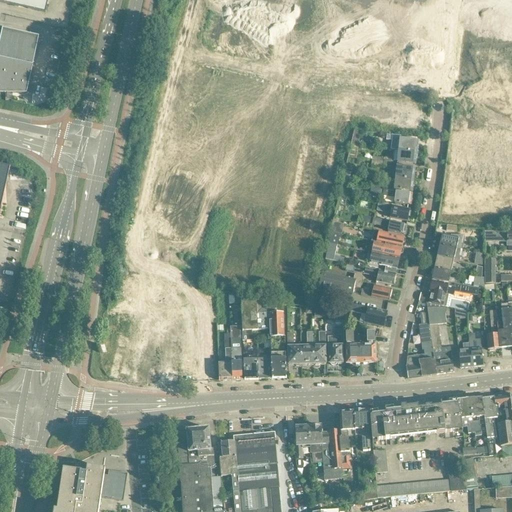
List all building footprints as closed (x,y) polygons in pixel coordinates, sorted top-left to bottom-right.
[(0,0),(0,2),(46,13),(48,0),(0,0)] [(206,0),(205,4),(225,9),(226,0),(206,0)] [(315,0),(301,0),(300,7),(319,12),(322,1),(315,0)] [(205,4),(203,14),(222,18),(225,9),(205,4)] [(300,7),(297,18),(316,22),(319,12),(300,7)] [(203,14),(201,23),(220,28),(222,18),(203,14)] [(297,18),(294,28),(314,33),(316,22),(297,18)] [(201,23),(198,32),(218,37),(220,28),(201,23)] [(294,28),(292,39),(311,43),(314,33),(294,28)] [(0,93),(27,93),(39,37),(3,29),(0,41),(0,93)] [(198,32),(196,42),(216,46),(218,37),(198,32)] [(292,39),(289,49),(309,54),(311,43),(292,39)] [(196,42),(194,51),(200,53),(200,55),(213,58),(216,46),(196,42)] [(289,49),(287,60),(306,64),(309,54),(289,49)] [(287,60),(284,71),(297,74),(298,73),(304,74),(306,64),(287,60)] [(189,71),(187,80),(197,83),(206,85),(209,74),(196,70),(195,72),(189,71)] [(187,80),(184,90),(204,94),(206,85),(197,83),(187,80)] [(184,90),(182,99),(202,104),(204,94),(184,90)] [(279,91),(276,102),(296,107),(298,97),(292,96),(292,94),(279,91)] [(182,99),(180,108),(199,113),(202,104),(182,99)] [(276,102),(274,113),(293,118),(296,107),(276,102)] [(180,108),(178,118),(197,122),(199,113),(180,108)] [(274,113),(271,123),(291,128),(293,118),(274,113)] [(178,118),(175,127),(195,132),(197,122),(178,118)] [(271,123),(269,134),(288,138),(291,128),(271,123)] [(175,127),(173,137),(192,142),(195,132),(175,127)] [(359,146),(360,132),(354,131),(351,145),(357,146),(359,146)] [(269,134),(266,146),(274,148),(274,147),(285,149),(288,138),(269,134)] [(387,135),(386,140),(393,141),(392,144),(392,150),(399,151),(418,153),(418,147),(417,147),(418,142),(400,140),(401,137),(387,135)] [(354,158),(357,146),(351,145),(348,157),(354,158)] [(170,147),(168,157),(187,161),(190,152),(170,147)] [(417,159),(418,153),(399,151),(397,163),(415,165),(416,159),(417,159)] [(168,157),(166,166),(185,171),(187,161),(168,157)] [(263,158),(260,171),(279,176),(282,165),(270,162),(271,160),(263,158)] [(6,178),(11,178),(10,169),(10,167),(0,164),(0,214),(6,186),(6,178)] [(166,166),(163,175),(183,180),(185,171),(166,166)] [(397,167),(396,179),(415,181),(415,174),(414,174),(415,169),(397,167)] [(260,171),(257,181),(277,186),(279,176),(260,171)] [(351,173),(345,172),(345,171),(342,185),(344,185),(343,186),(350,187),(348,186),(351,173)] [(163,175),(161,185),(181,189),(183,180),(163,175)] [(384,186),(383,178),(372,179),(372,187),(384,186)] [(414,186),(415,181),(396,179),(395,190),(412,192),(413,186),(414,186)] [(257,181),(255,192),(274,197),(277,186),(257,181)] [(161,185),(159,195),(178,200),(181,189),(161,185)] [(348,197),(350,187),(343,186),(341,195),(348,197)] [(411,200),(412,195),(384,191),(381,191),(371,190),(370,197),(381,198),(381,196),(383,197),(395,198),(395,204),(410,206),(410,205),(412,204),(412,201),(411,200)] [(255,192),(252,202),(271,207),(274,197),(255,192)] [(159,195),(156,206),(175,210),(178,200),(159,195)] [(252,202),(249,213),(269,217),(271,207),(252,202)] [(410,213),(410,211),(379,204),(377,212),(391,215),(390,219),(407,223),(408,218),(410,218),(411,213),(410,213)] [(156,206),(153,216),(173,221),(175,210),(156,206)] [(249,213),(247,224),(266,228),(269,217),(249,213)] [(153,216),(151,227),(170,231),(173,221),(153,216)] [(364,217),(363,223),(373,225),(374,219),(364,217)] [(377,220),(376,226),(388,229),(388,232),(405,236),(405,234),(406,235),(407,231),(406,230),(407,227),(377,220)] [(151,227),(148,237),(168,242),(170,231),(151,227)] [(372,242),(374,243),(385,245),(401,249),(402,245),(405,244),(406,240),(404,239),(404,238),(388,234),(374,231),(374,232),(372,242)] [(511,231),(498,231),(485,232),(485,243),(496,243),(506,242),(506,247),(511,246),(511,231)] [(331,233),(329,244),(337,246),(340,235),(331,233)] [(198,236),(193,255),(202,258),(207,238),(198,236)] [(476,240),(476,236),(456,236),(455,238),(443,236),(442,240),(440,240),(439,246),(462,251),(464,240),(476,240)] [(148,237),(146,247),(165,252),(168,242),(148,237)] [(207,238),(202,258),(211,260),(216,240),(207,238)] [(216,240),(211,260),(220,262),(225,242),(216,240)] [(225,242),(220,262),(229,264),(233,245),(225,242)] [(401,249),(385,245),(374,243),(373,248),(370,247),(368,253),(399,260),(400,256),(402,255),(403,251),(401,249)] [(334,261),(337,246),(329,244),(326,259),(334,261)] [(233,245),(229,264),(237,266),(242,247),(233,245)] [(460,262),(462,251),(439,246),(437,254),(439,254),(438,257),(454,261),(454,260),(460,262)] [(242,247),(237,266),(246,268),(251,249),(242,247)] [(251,249),(246,268),(256,271),(261,251),(251,249)] [(399,260),(368,253),(368,255),(371,256),(370,263),(387,267),(386,273),(395,275),(396,270),(397,270),(399,260)] [(476,253),(474,264),(483,266),(482,255),(476,253)] [(451,273),(454,261),(438,257),(437,263),(435,263),(434,269),(451,273)] [(485,284),(495,284),(495,260),(485,260),(485,284)] [(395,275),(386,273),(355,266),(354,273),(364,275),(377,278),(376,283),(392,287),(395,275)] [(449,278),(451,273),(434,269),(432,276),(434,276),(433,280),(454,285),(455,286),(455,285),(456,280),(449,278)] [(355,282),(353,281),(322,274),(319,287),(353,294),(354,288),(355,282)] [(354,280),(353,281),(355,282),(362,283),(364,277),(355,275),(354,280)] [(485,290),(485,286),(485,285),(485,278),(482,278),(482,279),(475,278),(473,288),(484,290),(485,290)] [(478,291),(455,285),(455,286),(454,285),(454,287),(455,288),(455,291),(448,290),(449,285),(432,282),(432,283),(431,284),(430,286),(431,288),(430,293),(432,293),(429,304),(445,308),(448,309),(451,297),(454,295),(455,293),(478,297),(478,291)] [(366,291),(365,297),(389,302),(392,290),(374,286),(373,293),(366,291)] [(285,379),(283,304),(257,299),(241,295),(241,296),(241,300),(243,342),(252,341),(252,331),(268,331),(268,337),(264,337),(264,340),(270,340),(271,348),(271,360),(272,360),(273,380),(285,379)] [(446,325),(445,308),(429,304),(426,304),(429,324),(433,352),(436,375),(454,373),(451,348),(442,349),(438,326),(446,325)] [(511,348),(511,338),(509,304),(501,305),(503,323),(498,324),(501,349),(502,349),(502,350),(507,350),(507,349),(511,348)] [(383,328),(386,314),(352,306),(349,318),(348,321),(383,328)] [(315,309),(314,318),(324,319),(325,310),(315,309)] [(126,310),(112,363),(166,377),(179,323),(126,310)] [(501,349),(498,324),(497,311),(490,312),(492,335),(487,336),(489,349),(488,349),(488,351),(490,350),(491,351),(493,351),(494,350),(501,349)] [(433,352),(429,324),(419,326),(423,351),(424,351),(424,355),(418,356),(419,362),(420,366),(420,365),(422,377),(436,375),(433,352)] [(328,337),(328,342),(329,365),(330,365),(331,366),(335,366),(337,364),(343,364),(342,346),(344,346),(344,327),(334,328),(335,337),(328,337)] [(368,344),(360,344),(361,364),(362,364),(363,365),(366,365),(367,364),(375,363),(374,328),(367,328),(368,344)] [(313,347),(313,333),(307,333),(307,347),(300,347),(301,367),(305,367),(307,365),(313,365),(313,347)] [(354,333),(345,334),(346,336),(347,364),(355,364),(355,365),(358,365),(359,364),(361,364),(360,344),(354,344),(354,336),(354,333)] [(232,381),(231,349),(230,334),(224,334),(225,341),(225,349),(226,364),(218,364),(219,381),(232,381)] [(241,339),(230,340),(231,349),(232,381),(242,381),(242,363),(241,349),(241,339)] [(469,344),(471,368),(483,367),(482,349),(477,349),(477,348),(476,348),(476,341),(469,341),(469,344)] [(471,368),(469,344),(462,344),(463,350),(459,351),(461,369),(471,368)] [(301,367),(300,347),(287,348),(288,366),(294,366),(296,367),(301,367)] [(325,347),(313,347),(313,365),(315,366),(318,366),(319,365),(326,365),(325,347)] [(419,362),(418,356),(408,357),(406,367),(408,379),(422,377),(420,365),(420,366),(419,362)] [(272,360),(271,360),(258,361),(259,380),(273,380),(272,360)] [(259,380),(258,361),(243,361),(244,381),(259,380)] [(511,395),(506,396),(506,397),(503,397),(506,423),(498,424),(501,446),(511,444),(511,395)] [(506,423),(503,397),(494,398),(496,419),(497,419),(498,424),(506,423)] [(496,419),(494,398),(482,400),(482,399),(486,433),(488,448),(489,454),(490,457),(497,456),(494,438),(496,438),(494,419),(496,419)] [(486,433),(482,399),(470,400),(474,434),(475,434),(475,438),(482,437),(482,433),(486,433)] [(474,434),(470,400),(457,402),(463,429),(467,429),(468,435),(474,434)] [(463,429),(457,402),(440,404),(441,407),(418,410),(418,406),(385,410),(385,412),(369,414),(372,442),(463,431),(462,429),(463,429)] [(369,435),(367,412),(362,412),(360,410),(356,411),(354,413),(353,413),(355,436),(362,436),(363,452),(370,452),(369,435)] [(355,436),(353,413),(352,413),(350,413),(346,413),(339,414),(341,439),(340,439),(342,465),(347,465),(347,457),(348,457),(348,456),(350,456),(349,437),(355,436)] [(310,448),(309,427),(308,427),(306,426),(303,426),(302,428),(296,428),(296,441),(295,441),(295,460),(296,460),(297,466),(303,465),(303,460),(303,459),(303,449),(310,448)] [(321,427),(309,427),(310,448),(311,454),(314,454),(315,463),(323,463),(321,445),(328,444),(327,434),(321,434),(321,427)] [(188,446),(178,447),(179,460),(182,511),(223,511),(223,509),(222,509),(220,478),(212,478),(211,474),(216,474),(214,450),(211,451),(209,429),(187,431),(188,446)] [(323,463),(325,481),(343,479),(342,465),(340,439),(339,430),(338,430),(329,431),(330,444),(328,444),(321,445),(323,463)] [(234,441),(230,442),(229,442),(228,441),(223,441),(223,442),(222,443),(218,444),(221,477),(232,476),(233,494),(279,491),(274,433),(234,437),(234,441)] [(476,449),(476,448),(462,449),(463,456),(477,455),(476,449)] [(385,450),(373,451),(375,474),(387,473),(385,450)] [(422,495),(462,491),(466,491),(462,472),(460,467),(458,459),(457,455),(448,457),(449,459),(444,460),(450,480),(377,487),(377,490),(376,490),(377,499),(380,499),(422,495)] [(473,459),(461,461),(467,491),(474,491),(478,491),(478,490),(473,459)] [(54,511),(98,511),(101,498),(123,502),(128,474),(109,471),(108,476),(104,475),(105,470),(87,467),(86,475),(82,475),(82,473),(63,470),(57,511),(54,511)] [(511,475),(492,477),(493,488),(511,486),(511,475)] [(511,498),(511,487),(510,487),(505,488),(499,488),(496,489),(496,499),(511,498)] [(377,499),(376,490),(360,492),(361,502),(377,499)] [(474,491),(475,511),(502,511),(503,511),(480,511),(479,490),(478,491),(474,491)] [(281,511),(279,491),(233,494),(235,511),(232,511),(229,511),(228,511),(223,511),(224,509),(223,509),(223,511),(281,511)] [(361,502),(360,492),(345,495),(346,504),(361,502)]
